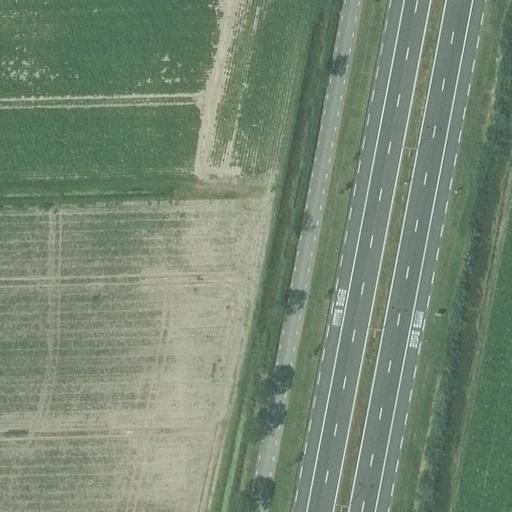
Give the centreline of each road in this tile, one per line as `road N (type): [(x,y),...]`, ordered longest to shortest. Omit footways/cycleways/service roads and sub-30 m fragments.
road 1 (primary): [(410,0),(313,511)]
road 2 (primary): [(368,511),(464,0)]
road 3 (unclassified): [(350,0),(257,511)]
